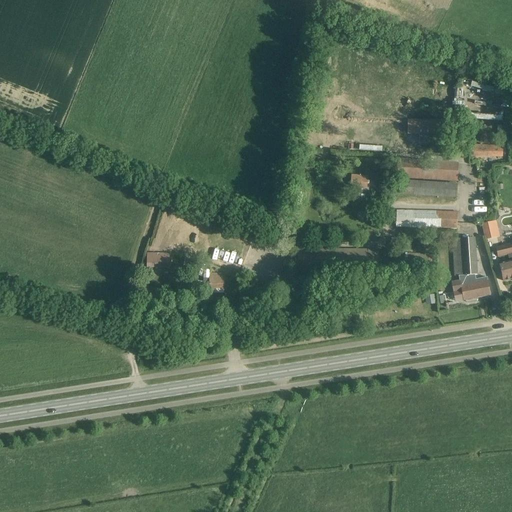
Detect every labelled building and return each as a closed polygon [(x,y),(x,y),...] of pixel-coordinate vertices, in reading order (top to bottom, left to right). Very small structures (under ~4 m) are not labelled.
[(438,133),(438,121),(417,120),(417,135),(431,135),(431,133),(438,133)] [(510,127),(502,126),(501,134),(509,135),(510,127)] [(470,157),(502,158),(503,146),(470,145),(470,157)] [(396,178),(457,182),(458,163),(397,159),(396,178)] [(368,176),(351,175),(350,187),(367,188),(368,176)] [(432,229),(432,227),(457,227),(457,212),(397,211),(396,228),(432,229)] [(500,237),(496,220),(481,224),(485,241),(500,237)] [(459,277),(460,281),(451,283),(453,293),(462,291),(464,300),(465,300),(466,302),(467,303),(476,301),(477,299),(477,298),(490,295),(486,278),(476,280),(475,276),(477,275),(475,238),(452,240),(454,277),(459,277)] [(511,279),(511,243),(495,247),(498,257),(508,255),(509,261),(500,263),(504,281),(511,279)] [(296,273),(378,274),(378,250),(297,249),(296,273)] [(229,257),(255,262),(257,257),(230,251),(229,257)] [(147,268),(154,268),(169,268),(170,254),(147,254),(147,268)] [(390,254),(390,270),(432,270),(432,254),(390,254)] [(209,277),(204,277),(204,289),(209,289),(224,289),(224,288),(228,288),(228,283),(225,283),(225,275),(209,275),(209,277)]
